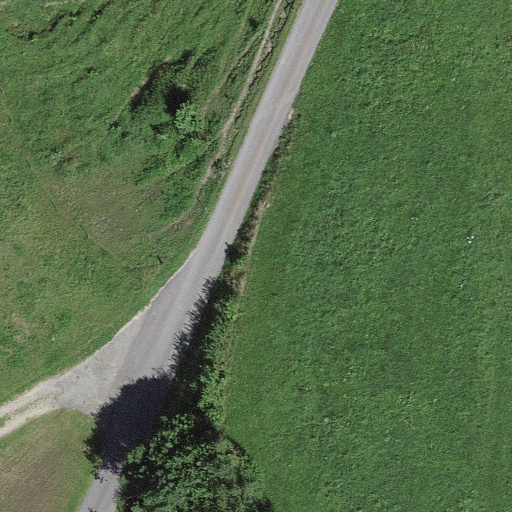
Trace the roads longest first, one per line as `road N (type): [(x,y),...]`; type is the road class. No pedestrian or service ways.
road 1 (unclassified): [(94,511),(336,0)]
road 2 (track): [(0,425),(63,393),(161,370)]
